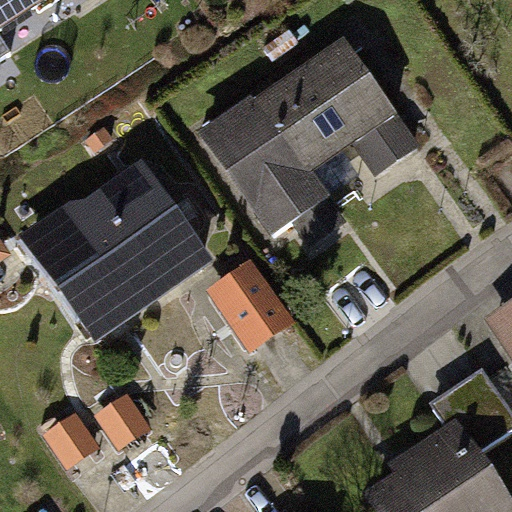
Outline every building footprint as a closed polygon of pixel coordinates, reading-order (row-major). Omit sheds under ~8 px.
[(0,0),(0,18),(16,42),(76,0),(0,0)] [(362,43),(221,142),(299,252),(357,212),(337,184),(369,162),(388,190),(441,153),(362,43)] [(156,175),(49,246),(115,343),(222,272),(156,175)] [(259,260),(211,290),(254,359),(302,329),(259,260)] [(511,319),(503,325),(511,340),(511,319)] [(458,441),(378,495),(389,511),(511,511),(511,467),(504,456),(511,451),(511,405),(493,378),(439,414),(458,441)]
